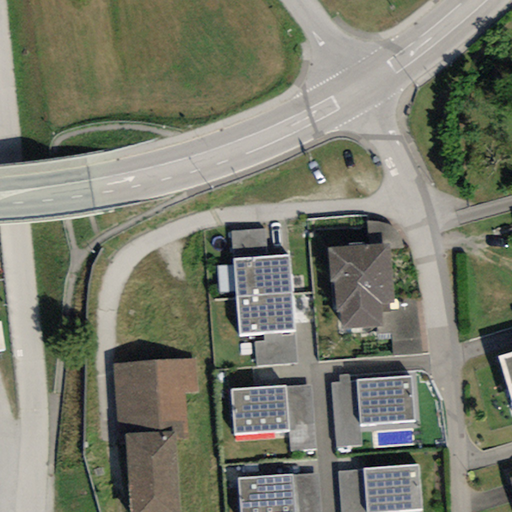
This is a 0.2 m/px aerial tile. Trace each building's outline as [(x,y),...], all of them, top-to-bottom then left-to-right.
[(234,264),(267,262),(265,232),(231,235),(234,264)] [(387,248),(327,254),(332,310),(335,310),(336,318),(339,318),(340,333),(381,330),(379,307),(392,306),(387,248)] [(237,302),(292,297),(289,260),(267,262),(234,264),(237,302)] [(292,297),(237,302),(240,341),(264,339),(295,336),(292,297)] [(295,336),(264,339),(265,343),(255,344),(257,368),(298,365),(295,336)] [(511,358),(496,363),(511,412),(511,358)] [(192,363),(113,368),(118,444),(126,444),(130,511),(178,511),(174,441),(185,440),(182,393),(194,392),(192,363)] [(233,376),(235,394),(254,392),(253,374),(233,376)] [(337,385),(329,385),(334,450),(361,448),(359,428),(355,384),(348,384),(347,377),(336,378),(337,385)] [(410,379),(355,384),(359,428),(414,424),(410,379)] [(310,388),(285,390),(288,435),(290,454),(315,452),(310,388)] [(285,390),(230,394),(234,439),(288,435),(285,390)] [(422,511),(419,469),(364,473),(367,511),(422,511)] [(367,511),(364,473),(338,475),(340,511),(367,511)] [(320,511),(317,476),(291,478),(294,511),(320,511)] [(236,483),(238,511),(294,511),(291,478),(236,483)]
